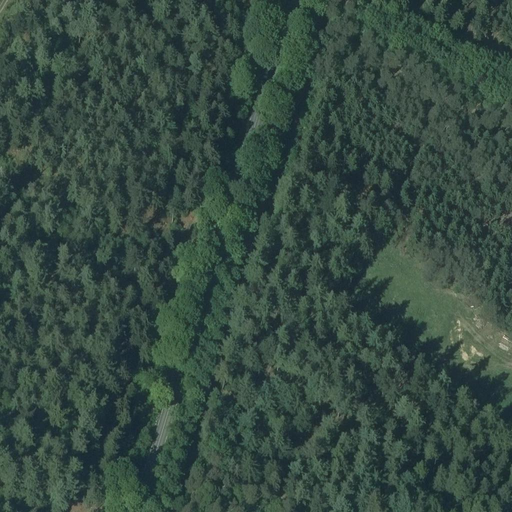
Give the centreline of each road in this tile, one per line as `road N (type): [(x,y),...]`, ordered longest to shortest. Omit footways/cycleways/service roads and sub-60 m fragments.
road 1 (tertiary): [(135,511),(292,0)]
road 2 (track): [(333,0),(511,97)]
